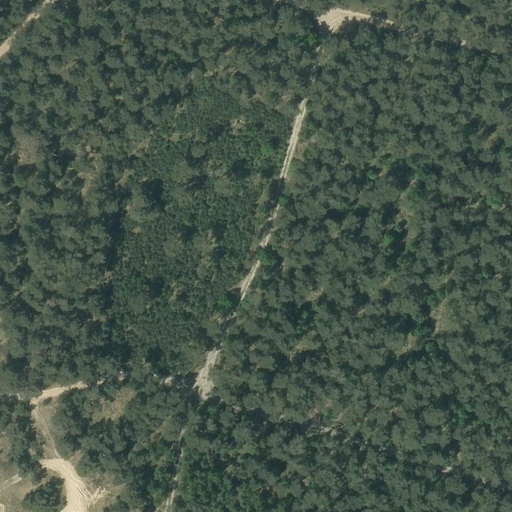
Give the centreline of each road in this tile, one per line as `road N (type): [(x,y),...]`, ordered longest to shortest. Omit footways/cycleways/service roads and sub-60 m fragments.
road 1 (track): [(0,399),(120,376),(201,399),(168,511)]
road 2 (track): [(511,56),(295,0)]
